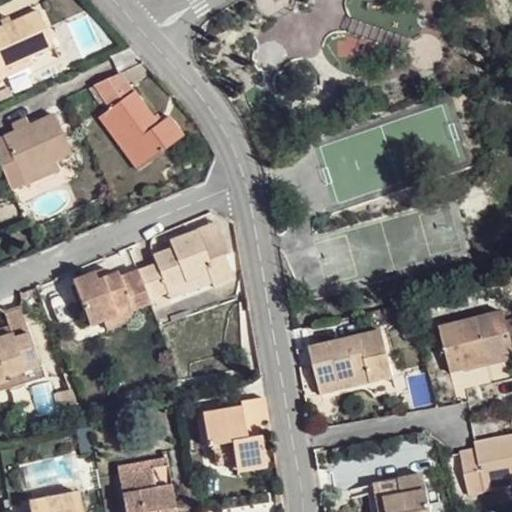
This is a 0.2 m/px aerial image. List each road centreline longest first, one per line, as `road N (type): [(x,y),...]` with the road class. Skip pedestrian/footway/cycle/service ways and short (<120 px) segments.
road 1 (residential): [(247,179),(300,511)]
road 2 (residential): [(247,179),(0,280)]
road 3 (residential): [(145,26),(219,119),(247,179)]
